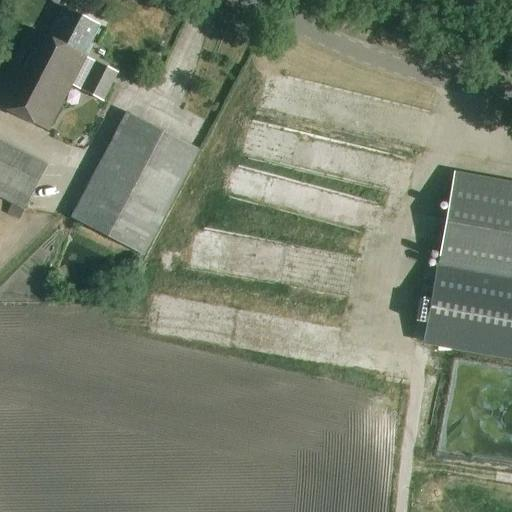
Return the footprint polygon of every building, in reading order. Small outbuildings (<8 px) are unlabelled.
[(99,26),(62,7),(46,38),(29,29),(0,86),(0,107),(48,132),(71,85),(103,102),(117,75),(86,59),(99,26)] [(170,72),(193,79),(202,47),(179,41),(170,72)] [(199,151),(126,113),(70,219),(143,257),(199,151)] [(245,170),(373,191),(378,162),(250,140),(245,170)] [(0,199),(11,205),(7,214),(20,220),(47,166),(0,141),(0,199)] [(438,273),(424,346),(511,361),(511,182),(456,172),(438,273)] [(216,261),(206,262),(205,251),(193,252),(196,282),(218,280),(216,261)] [(276,288),(279,258),(224,252),(221,282),(276,288)]
